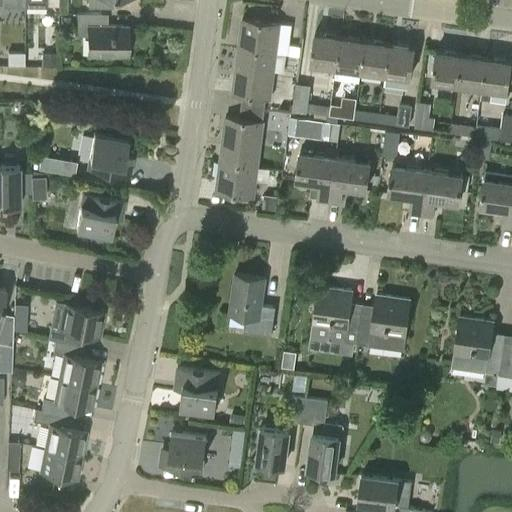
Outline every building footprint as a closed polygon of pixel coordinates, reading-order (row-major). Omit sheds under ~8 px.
[(88,0),(88,8),(112,8),(115,0),(88,0)] [(77,14),(77,36),(88,37),(87,56),(128,57),(128,25),(108,25),(108,14),(77,14)] [(242,19),(238,46),(276,51),(280,24),(242,19)] [(340,36),(315,32),(310,63),(336,66),(340,36)] [(336,66),(360,70),(364,39),(340,36),(336,66)] [(360,70),(384,73),(389,43),(364,39),(360,70)] [(389,43),(384,73),(410,77),(414,47),(389,43)] [(243,96),(242,107),(265,110),(266,99),(270,99),(276,51),(238,46),(232,94),(243,96)] [(436,50),(432,80),(457,84),(461,53),(436,50)] [(461,53),(457,84),(481,87),(486,57),(461,53)] [(481,87),(480,98),(491,100),(492,89),(507,91),(511,61),(486,57),(481,87)] [(292,111),(307,113),(308,103),(311,86),(296,83),(292,111)] [(433,131),(435,117),(429,117),(431,104),(418,102),(414,128),(433,131)] [(314,114),(329,116),(330,106),(308,103),(307,113),(314,114)] [(398,116),(379,113),(377,123),(396,125),(409,127),(412,106),(399,104),(398,116)] [(329,116),(353,119),(354,109),(330,106),(329,116)] [(265,110),(242,107),(240,119),(226,117),(220,161),(257,166),(263,121),(265,110)] [(353,119),(377,123),(379,113),(354,109),(353,119)] [(498,140),(510,142),(511,128),(511,115),(502,114),(498,140)] [(339,124),(323,121),(321,137),(337,139),(339,124)] [(451,123),(449,133),(476,137),(477,127),(451,123)] [(387,128),(387,147),(400,147),(400,129),(387,128)] [(128,139),(93,133),(87,170),(129,177),(132,164),(124,163),(128,139)] [(317,202),(328,203),(334,157),(314,154),(315,149),(303,147),(303,152),(300,152),(296,181),(320,184),(317,202)] [(340,205),(342,187),(366,191),(370,162),(334,157),(328,203),(340,205)] [(253,197),(257,166),(220,161),(216,192),(253,197)] [(0,205),(19,205),(19,186),(31,186),(31,177),(31,165),(0,165),(0,205)] [(410,215),(421,216),(427,170),(393,165),(392,165),(388,194),(412,197),(410,215)] [(511,172),(487,169),(481,207),(504,210),(502,227),(511,228),(511,172)] [(458,204),(462,175),(427,170),(421,216),(432,218),(434,200),(458,204)] [(31,186),(31,198),(46,198),(46,177),(31,177),(31,186)] [(110,236),(114,213),(122,214),(125,201),(82,193),(76,229),(110,236)] [(235,274),(229,313),(246,316),(244,331),(272,335),(276,306),(262,305),(266,278),(235,274)] [(317,286),(312,323),(345,327),(343,341),(354,343),(356,343),(361,308),(348,306),(351,291),(317,286)] [(0,343),(12,346),(14,319),(1,317),(6,288),(0,287),(0,343)] [(361,308),(356,343),(369,345),(369,346),(402,351),(404,336),(410,299),(375,294),(373,310),(361,308)] [(56,338),(56,341),(76,345),(78,333),(99,337),(104,312),(55,302),(50,327),(48,337),(56,338)] [(485,372),(497,374),(502,338),(490,337),(492,321),(460,316),(452,367),(485,372)] [(497,374),(510,376),(511,375),(511,339),(502,338),(497,374)] [(64,355),(59,378),(96,385),(101,362),(80,357),(83,346),(76,345),(56,341),(53,353),(64,355)] [(281,365),(293,367),(295,351),(284,349),(281,365)] [(0,358),(0,370),(11,370),(12,358),(0,358)] [(175,384),(183,385),(180,407),(215,413),(220,373),(177,366),(175,384)] [(43,399),(41,411),(68,416),(71,405),(91,409),(96,385),(59,378),(54,401),(43,399)] [(290,421),(302,423),(305,397),(292,395),(290,416),(280,415),(278,428),(262,426),(257,463),(284,467),(290,421)] [(340,426),(340,425),(339,424),(337,423),(324,421),(327,400),(305,397),(302,423),(314,425),(308,470),(334,473),(340,427),(340,426)] [(66,428),(68,416),(41,411),(35,409),(32,421),(49,425),(44,448),(82,455),(86,432),(66,428)] [(244,414),(230,412),(228,421),(242,423),(244,414)] [(242,431),(232,430),(231,439),(241,440),(242,431)] [(202,472),(207,435),(172,431),(169,454),(161,453),(159,466),(202,472)] [(8,442),(6,470),(18,471),(20,443),(8,442)] [(77,479),(82,455),(44,448),(40,471),(77,479)] [(400,507),(399,511),(425,511),(426,510),(409,507),(412,481),(362,475),(358,501),(400,507)]
